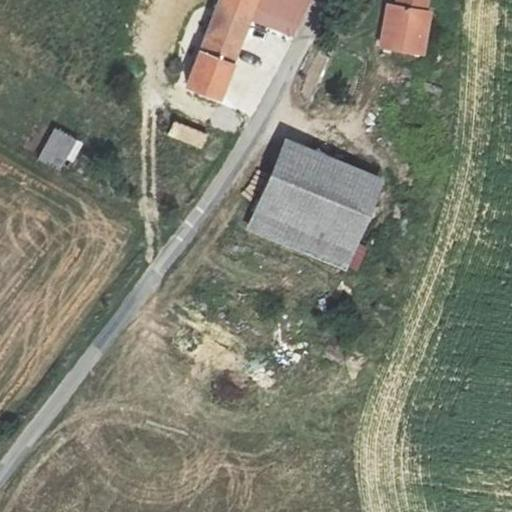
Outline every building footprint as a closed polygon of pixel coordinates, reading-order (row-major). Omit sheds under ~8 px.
[(292,35),(308,0),(219,0),(199,52),(184,89),(221,103),(252,19),(292,35)] [(426,0),(398,0),(398,4),(390,3),(383,48),(423,55),(431,10),(425,9),(426,0)] [(167,137),(201,151),(208,135),(173,121),(167,137)] [(77,139),(55,128),(42,156),(64,166),(77,139)] [(204,163),(218,167),(226,143),(212,138),(204,163)] [(287,143),(249,229),(342,270),(345,264),(354,243),(380,184),(287,143)] [(354,243),(345,264),(359,270),(368,249),(354,243)]
